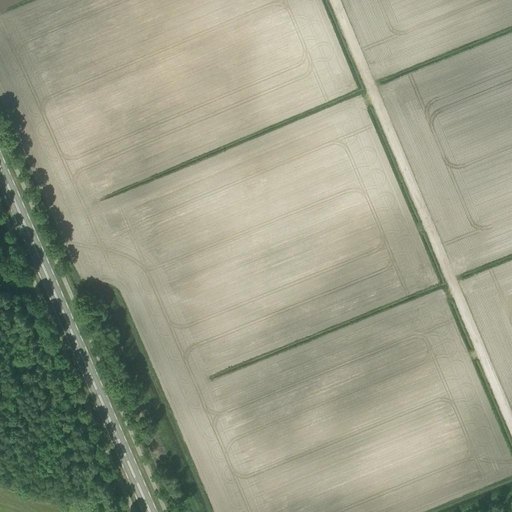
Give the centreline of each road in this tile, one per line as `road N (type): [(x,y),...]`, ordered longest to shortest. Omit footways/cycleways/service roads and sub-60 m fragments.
road 1 (track): [(511,428),(333,0)]
road 2 (primary): [(153,511),(0,161)]
